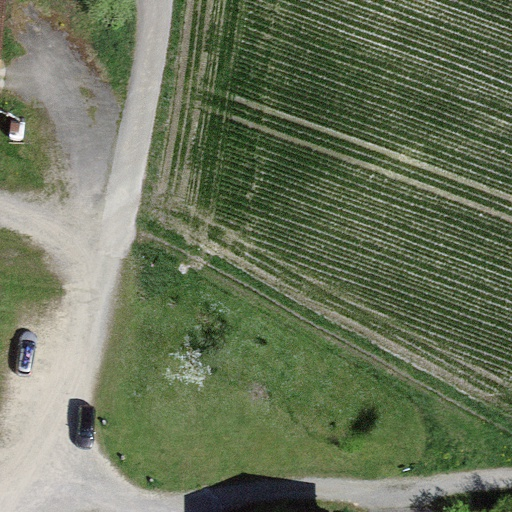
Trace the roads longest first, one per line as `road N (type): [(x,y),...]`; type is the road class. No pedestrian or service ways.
road 1 (track): [(46,496),(45,415),(123,192),(153,0)]
road 2 (track): [(408,489),(153,505),(46,496),(24,511)]
